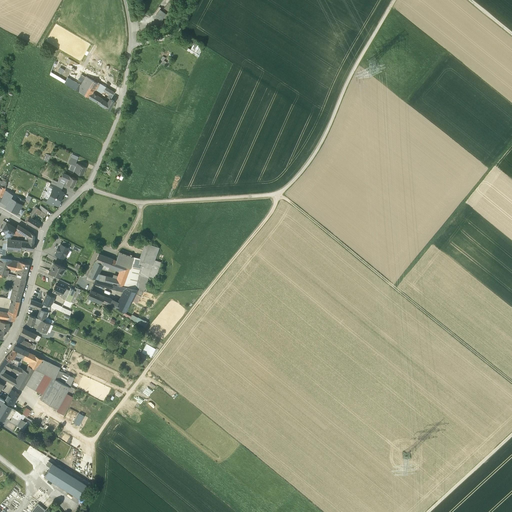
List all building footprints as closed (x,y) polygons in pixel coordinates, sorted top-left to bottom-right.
[(163,0),(153,15),(155,16),(160,10),(163,13),(165,10),(164,10),(170,0),(163,0)] [(163,13),(160,10),(155,16),(161,20),(165,14),(163,13)] [(205,45),(187,35),(184,40),(193,45),(191,49),(199,54),(205,45)] [(69,59),(67,62),(70,63),(68,67),(72,69),(72,67),(77,69),(79,64),(74,62),(76,58),(72,57),(71,60),(69,59)] [(65,81),(50,73),(50,75),(64,83),(65,81)] [(91,80),(86,76),(82,82),(87,85),(91,80)] [(80,85),(70,79),(67,85),(77,91),(80,85)] [(97,83),(91,80),(87,85),(94,89),(95,88),(97,83)] [(98,82),(97,83),(95,88),(102,93),(103,91),(105,89),(104,88),(105,87),(98,82)] [(80,85),(77,91),(82,94),(86,88),(80,85)] [(112,91),(105,87),(104,88),(105,89),(103,91),(110,95),(112,91)] [(86,88),(82,94),(89,98),(92,93),(92,92),(86,88)] [(107,103),(92,93),(89,98),(105,108),(107,103)] [(107,103),(105,108),(109,110),(114,101),(110,99),(107,103)] [(79,156),(72,153),(70,160),(76,163),(79,156)] [(76,163),(70,160),(68,164),(70,165),(68,169),(74,171),(77,163),(76,163)] [(86,167),(77,163),(74,171),(82,175),(84,171),(86,167)] [(69,176),(63,173),(61,177),(61,178),(67,180),(66,183),(67,184),(67,185),(68,186),(69,185),(73,187),(76,179),(70,176),(69,176)] [(61,177),(60,177),(57,182),(63,185),(65,183),(66,183),(67,180),(61,178),(61,177)] [(57,182),(52,179),(51,183),(62,189),(63,185),(57,182)] [(52,188),(50,194),(60,199),(60,198),(62,198),(62,196),(62,195),(63,192),(61,191),(53,188),(52,188)] [(12,194),(4,189),(3,191),(2,195),(1,198),(0,199),(0,201),(6,205),(10,198),(11,198),(12,194)] [(47,199),(47,200),(54,204),(57,205),(58,203),(60,202),(60,201),(60,199),(50,194),(47,199)] [(6,205),(5,206),(17,213),(19,208),(21,208),(22,207),(21,205),(24,201),(18,197),(16,201),(11,198),(10,198),(6,205)] [(47,199),(44,198),(42,202),(53,207),(54,204),(47,200),(47,199)] [(40,224),(31,219),(33,217),(30,215),(26,221),(37,228),(40,224)] [(16,228),(6,222),(2,229),(7,232),(7,233),(5,237),(10,239),(15,229),(16,228)] [(34,235),(18,224),(16,228),(15,229),(27,236),(30,237),(29,243),(26,242),(21,242),(21,249),(33,250),(34,238),(34,235)] [(21,242),(7,240),(6,250),(21,251),(21,249),(21,242)] [(140,259),(134,257),(128,274),(126,280),(138,283),(140,276),(148,278),(149,277),(157,279),(162,263),(156,261),(160,248),(145,243),(140,259)] [(60,244),(59,247),(58,247),(56,250),(57,251),(55,254),(63,258),(65,255),(66,255),(67,252),(66,251),(68,248),(67,247),(61,244),(60,244)] [(116,261),(112,259),(109,267),(120,271),(128,274),(134,257),(131,256),(132,255),(130,254),(129,256),(119,252),(116,261)] [(112,259),(99,254),(95,261),(100,263),(103,264),(109,267),(112,259)] [(9,259),(0,258),(0,273),(2,274),(7,275),(9,267),(16,268),(17,261),(9,259)] [(29,264),(20,261),(20,262),(17,261),(16,268),(18,269),(16,276),(25,279),(29,264)] [(95,261),(88,276),(95,279),(97,276),(98,274),(103,264),(100,263),(95,261)] [(64,268),(54,263),(50,271),(50,272),(57,275),(60,276),(64,268)] [(128,274),(120,271),(117,279),(115,284),(116,284),(123,286),(126,280),(128,274)] [(25,279),(16,276),(13,288),(22,291),(25,279)] [(148,278),(140,276),(138,283),(137,290),(143,291),(148,278)] [(104,281),(95,279),(93,284),(107,287),(108,285),(108,282),(104,281)] [(138,283),(126,280),(123,286),(125,287),(137,290),(138,283)] [(66,289),(55,284),(52,291),(61,295),(63,290),(65,291),(66,289)] [(137,290),(125,287),(123,292),(118,302),(115,308),(124,312),(128,303),(130,304),(131,301),(135,293),(137,290)] [(13,288),(12,288),(10,298),(13,299),(19,301),(22,291),(13,288)] [(74,290),(70,288),(69,290),(65,299),(70,301),(73,295),(75,290),(74,290)] [(65,291),(63,290),(61,295),(60,297),(65,299),(69,290),(66,289),(65,291)] [(104,296),(91,290),(87,298),(101,304),(102,301),(104,296)] [(54,296),(46,293),(42,303),(47,304),(50,306),(52,302),(54,296)] [(135,293),(131,301),(138,304),(141,295),(135,293)] [(118,302),(104,296),(102,301),(115,308),(118,302)] [(13,299),(13,302),(11,301),(10,305),(10,306),(9,310),(16,313),(19,301),(13,299)] [(42,304),(31,300),(29,305),(40,309),(42,304)] [(47,304),(44,311),(40,309),(37,317),(41,319),(44,320),(47,311),(48,311),(50,306),(47,304)] [(0,311),(0,317),(14,320),(15,317),(8,314),(7,313),(0,311)] [(36,317),(29,315),(26,323),(33,325),(34,322),(36,317)] [(132,315),(130,319),(146,327),(148,322),(132,315)] [(44,320),(41,319),(39,323),(37,328),(38,328),(45,331),(49,323),(44,320)] [(9,322),(0,320),(0,328),(4,330),(7,330),(9,322)] [(36,334),(23,328),(20,333),(24,336),(33,340),(36,334)] [(36,334),(33,340),(39,343),(42,337),(36,334)] [(141,352),(150,357),(155,348),(146,343),(141,352)] [(26,351),(14,345),(11,351),(16,353),(23,357),(26,351)] [(11,351),(9,355),(8,354),(6,357),(10,361),(9,361),(13,364),(16,366),(19,361),(19,360),(14,358),(16,353),(11,351)] [(23,357),(22,359),(30,362),(28,366),(28,365),(34,368),(47,374),(51,363),(26,351),(23,357)] [(13,364),(9,361),(10,361),(6,357),(5,357),(1,364),(6,366),(11,370),(11,369),(20,373),(22,368),(16,366),(13,364)] [(28,366),(19,361),(16,366),(22,368),(26,370),(28,366)] [(60,367),(51,363),(47,374),(55,378),(58,370),(60,367)] [(26,370),(22,368),(20,373),(17,378),(25,383),(34,368),(28,365),(26,370)] [(52,377),(34,368),(25,383),(25,384),(42,394),(52,377)] [(3,371),(0,369),(0,375),(6,379),(9,375),(4,372),(3,371)] [(65,373),(58,370),(55,378),(61,381),(63,376),(65,373)] [(15,379),(9,375),(6,379),(6,380),(22,389),(25,384),(25,383),(17,378),(17,379),(15,379)] [(67,378),(65,383),(70,386),(74,377),(69,375),(67,378)] [(70,387),(52,377),(42,394),(43,394),(40,399),(58,409),(68,391),(70,387)] [(170,390),(171,389),(160,379),(156,384),(173,399),(176,396),(170,390)] [(4,400),(3,402),(11,407),(19,395),(11,390),(4,400)] [(0,407),(0,418),(3,420),(11,407),(3,402),(1,405),(0,407)] [(6,419),(10,421),(13,417),(16,410),(12,408),(6,419)] [(25,408),(22,414),(27,417),(31,411),(25,408)] [(16,410),(13,417),(18,419),(19,417),(21,414),(16,410)] [(20,420),(17,425),(16,426),(21,429),(24,423),(20,420)] [(86,484),(49,461),(46,465),(50,467),(44,476),(78,497),(86,484)]
